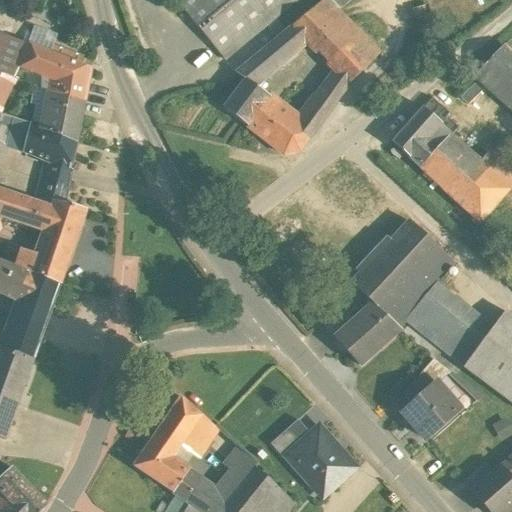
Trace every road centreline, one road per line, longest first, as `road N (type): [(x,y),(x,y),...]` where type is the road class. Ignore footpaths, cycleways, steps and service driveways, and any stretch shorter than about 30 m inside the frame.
road 1 (residential): [(211,247),(345,141),(436,83),(511,15)]
road 2 (residential): [(98,0),(109,51),(137,113),(211,247)]
road 3 (residential): [(279,332),(438,511)]
road 4 (residential): [(279,332),(180,341),(143,355),(109,391)]
road 5 (residential): [(109,391),(86,465),(58,511)]
road 6 (residential): [(120,269),(109,391)]
